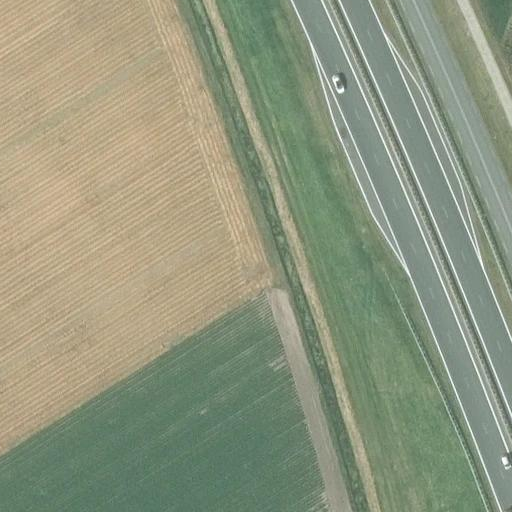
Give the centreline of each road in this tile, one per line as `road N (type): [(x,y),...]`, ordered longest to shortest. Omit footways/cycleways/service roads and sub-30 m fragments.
road 1 (trunk): [(305,0),(511,503)]
road 2 (trunk): [(511,382),(352,0)]
road 3 (secondary): [(411,0),(511,235)]
